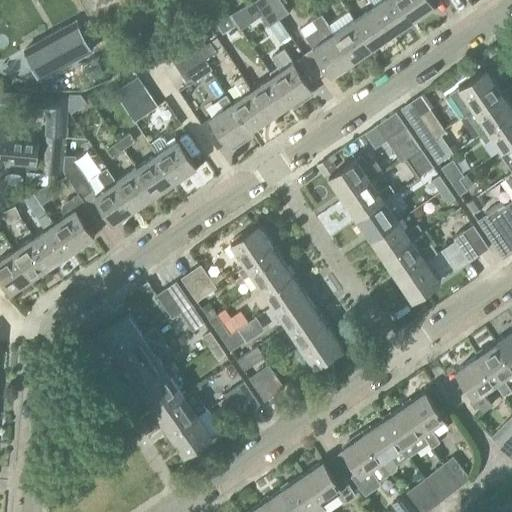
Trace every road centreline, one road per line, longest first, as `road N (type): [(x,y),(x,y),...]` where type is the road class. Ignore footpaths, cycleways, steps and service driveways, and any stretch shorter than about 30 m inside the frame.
road 1 (residential): [(29,511),(36,365),(55,320),(511,9)]
road 2 (residential): [(161,511),(511,276)]
